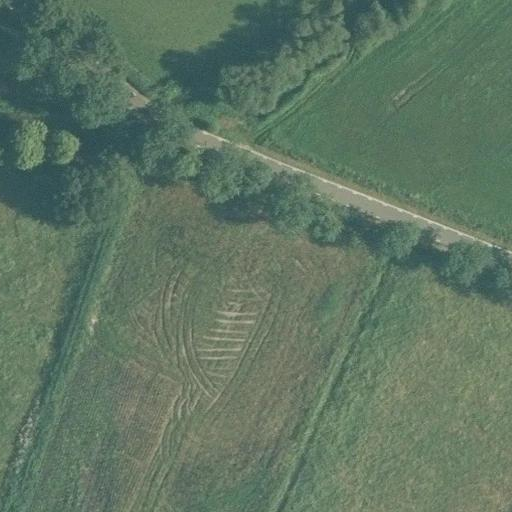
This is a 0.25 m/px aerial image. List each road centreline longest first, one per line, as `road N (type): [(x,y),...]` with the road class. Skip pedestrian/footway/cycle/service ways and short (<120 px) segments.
road 1 (unclassified): [(164,119),(511,258)]
road 2 (unclassified): [(164,119),(20,0)]
